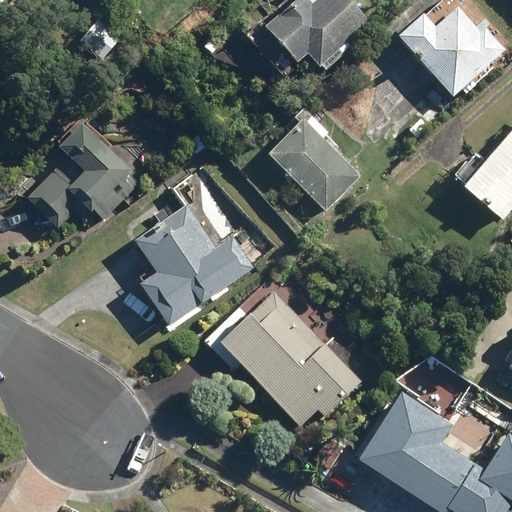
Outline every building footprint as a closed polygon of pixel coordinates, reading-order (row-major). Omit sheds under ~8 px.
[(0,0),(0,10),(14,0),(0,0)] [(343,0),(292,0),(259,29),(292,67),(303,58),(314,70),(366,26),(343,0)] [(420,16),(393,39),(448,102),(504,53),(482,28),(477,33),(456,9),(432,30),(420,16)] [(299,119),(262,157),(324,215),(360,177),(299,119)] [(511,126),(456,191),(495,225),(511,205),(511,126)] [(135,187),(78,131),(14,194),(53,233),(72,214),(83,226),(93,216),(100,222),(135,187)] [(133,286),(163,330),(253,269),(231,237),(213,249),(184,205),(128,243),(150,275),(133,286)] [(272,291),(215,344),(302,437),(359,383),(272,291)] [(511,386),(511,341),(510,345),(511,346),(511,355),(498,378),(511,386)] [(396,394),(351,464),(425,511),(505,511),(509,506),(511,508),(511,437),(505,433),(481,471),(439,444),(449,428),(396,394)]
